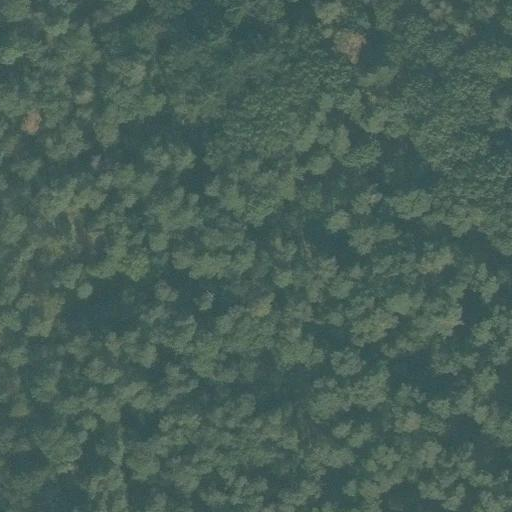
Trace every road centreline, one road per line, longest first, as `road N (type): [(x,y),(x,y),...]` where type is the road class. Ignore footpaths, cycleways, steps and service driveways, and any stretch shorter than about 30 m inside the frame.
road 1 (track): [(417,127),(0,339)]
road 2 (track): [(511,315),(417,127)]
